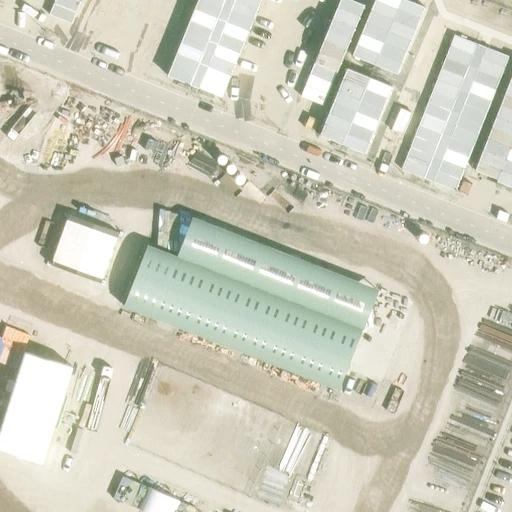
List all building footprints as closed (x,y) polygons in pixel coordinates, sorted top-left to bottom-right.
[(122,0),(255,47),(270,4),(257,0),(122,0)] [(331,32),(338,7),(315,0),(312,0),(299,47),(345,61),(352,39),(331,32)] [(446,58),(480,73),(490,50),(456,36),(446,58)] [(348,62),(357,66),(365,46),(356,42),(348,62)] [(511,99),(410,65),(394,112),(511,151),(511,99)]
